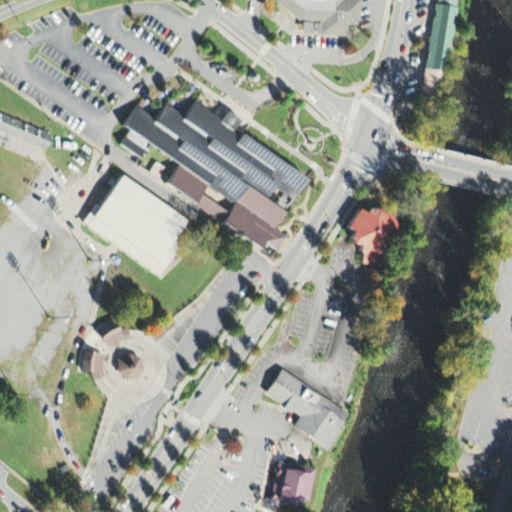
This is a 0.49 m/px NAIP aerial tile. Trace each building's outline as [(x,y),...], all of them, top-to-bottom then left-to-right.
[(273,0),(273,14),(302,15),(301,36),(348,38),(348,29),(360,29),(361,2),(345,1),(345,0),(273,0)] [(437,0),(426,67),(446,70),(456,0),(437,0)] [(426,67),(420,109),(434,111),(437,94),(442,95),(446,70),(426,67)] [(305,185),(274,232),(282,238),(275,254),(135,158),(134,159),(118,149),(126,136),(121,131),(135,110),(154,116),(165,103),(184,119),(194,106),(237,128),(305,185)] [(0,111),(50,132),(38,160),(0,144),(0,111)] [(84,223),(118,175),(182,220),(169,238),(178,244),(156,274),(84,223)] [(392,245),(383,245),(382,264),(362,263),(363,244),(356,244),(351,236),(354,230),(349,227),(359,208),(367,211),(370,206),(381,207),(384,211),(389,209),(400,227),(392,232),(392,245)] [(127,331),(116,332),(116,327),(100,329),(102,347),(128,344),(127,331)] [(92,375),(91,380),(101,381),(104,355),(82,353),(80,373),(92,375)] [(140,358),(117,358),(116,380),(139,381),(140,358)] [(262,392),(293,414),(288,423),(323,447),(335,428),(327,423),(338,406),(279,366),(262,392)] [(277,460),(312,466),(306,506),(270,500),(277,460)]
